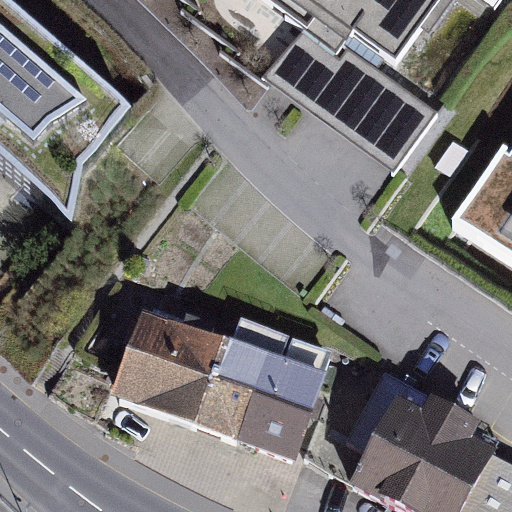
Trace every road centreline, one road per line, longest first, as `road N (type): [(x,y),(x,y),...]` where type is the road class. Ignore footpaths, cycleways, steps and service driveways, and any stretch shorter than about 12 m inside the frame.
road 1 (residential): [(511,343),(372,252),(237,143),(109,0)]
road 2 (secondary): [(0,429),(104,511)]
